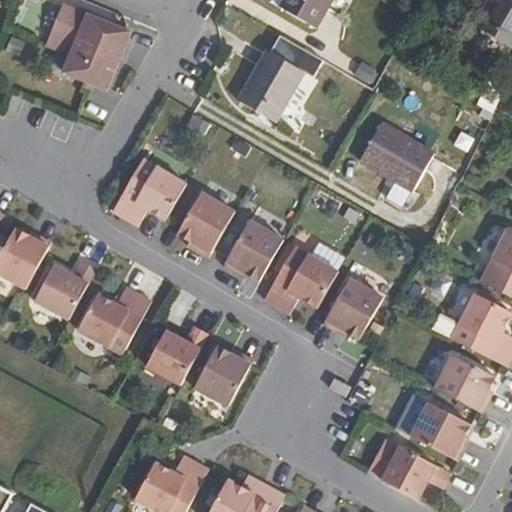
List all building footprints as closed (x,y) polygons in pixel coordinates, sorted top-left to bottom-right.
[(287,0),(282,10),(316,29),(332,0),(287,0)] [(511,0),(488,0),(486,5),(493,9),(485,22),(486,25),(492,28),(511,40),(511,0)] [(49,37),(73,47),(69,56),(62,73),(105,92),(130,34),(62,5),(49,37)] [(493,9),(486,5),(473,27),(511,48),(511,40),(492,28),(486,25),(485,22),(493,9)] [(73,47),(49,37),(45,46),(69,56),(73,47)] [(268,53),(240,104),(276,126),(306,75),(268,53)] [(385,124),(363,161),(414,193),(437,155),(385,124)] [(188,185),(144,161),(114,214),(139,228),(148,211),(167,222),(188,185)] [(405,208),(414,193),(395,181),(386,196),(405,208)] [(179,235),(191,243),(199,247),(197,251),(210,259),(236,213),(203,194),(179,235)] [(262,283),(285,241),(252,222),(226,268),(239,276),(241,271),(249,276),(262,283)] [(0,278),(25,292),(50,245),(37,238),(35,243),(27,238),(14,232),(0,258),(0,278)] [(481,282),(511,298),(511,233),(508,232),(481,282)] [(37,238),(29,234),(27,238),(35,243),(37,238)] [(191,243),(189,247),(197,251),(199,247),(191,243)] [(301,299),(320,309),(340,273),(297,248),(267,301),(292,315),(301,299)] [(69,322),(95,271),(82,264),(73,279),(54,268),(34,304),(69,322)] [(241,271),(239,276),(247,280),(249,276),(241,271)] [(350,329),(362,336),(383,297),(350,278),(326,322),(339,329),(342,325),(350,329)] [(122,358),(152,304),(127,290),(117,307),(99,297),(78,334),(122,358)] [(507,368),(511,357),(511,338),(503,334),(511,316),(511,314),(475,296),(452,340),(507,368)] [(342,325),(339,329),(347,334),(350,329),(342,325)] [(181,388),(209,337),(195,329),(186,345),(167,334),(147,370),(181,388)] [(227,407),(252,360),(239,353),(237,357),(229,353),(217,347),(195,389),(227,407)] [(232,349),(229,353),(237,357),(239,353),(232,349)] [(496,378),(453,356),(435,390),(483,414),(490,401),(485,399),(489,391),(496,378)] [(337,374),(329,388),(346,397),(354,383),(337,374)] [(493,393),(489,391),(485,399),(490,401),(493,393)] [(429,404),(411,437),(458,463),(465,450),(461,447),(465,440),(472,427),(429,404)] [(469,442),(465,440),(461,447),(465,450),(469,442)] [(444,488),(451,474),(400,447),(382,481),(418,500),(428,480),(444,488)] [(153,511),(186,511),(208,472),(183,459),(174,476),(156,466),(136,503),(153,511)] [(248,479),(242,490),(255,497),(261,486),(248,479)] [(261,486),(255,497),(242,490),(229,482),(212,511),(277,511),(285,498),(261,486)]
